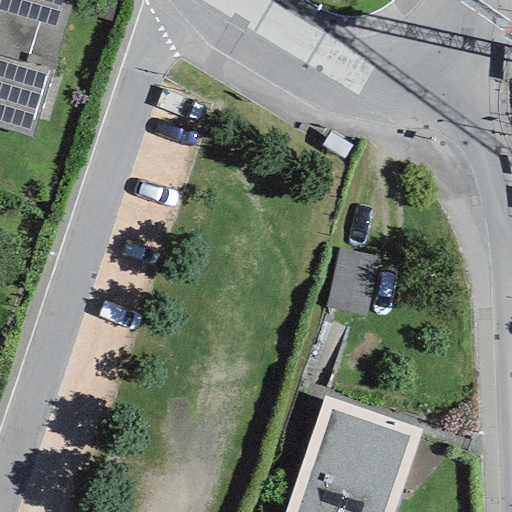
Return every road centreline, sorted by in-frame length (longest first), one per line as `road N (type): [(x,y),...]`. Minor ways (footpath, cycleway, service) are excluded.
road 1 (residential): [(511,400),(500,202),(484,151),(433,57)]
road 2 (residential): [(231,0),(348,68),(385,72),(433,57)]
